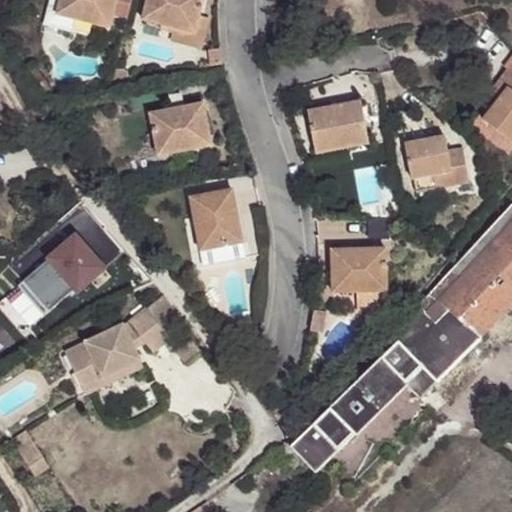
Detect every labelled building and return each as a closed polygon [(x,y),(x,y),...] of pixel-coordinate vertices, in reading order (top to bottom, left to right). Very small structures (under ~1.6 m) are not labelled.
[(116,0),(51,0),(45,23),(71,30),(74,18),(109,27),(116,0)] [(168,26),(195,33),(199,19),(203,0),(147,0),(142,19),(168,26)] [(195,33),(168,26),(166,37),(202,46),(208,22),(199,19),(195,33)] [(511,52),(502,66),(506,69),(497,81),(508,89),(497,102),(483,120),(511,142),(511,141),(511,52)] [(487,94),(497,102),(508,89),(497,81),(487,94)] [(307,112),(316,153),(368,143),(361,102),(307,112)] [(203,104),(150,113),(158,155),(211,146),(203,104)] [(404,143),(410,178),(431,174),(434,189),(469,183),(463,153),(449,156),(444,137),(404,143)] [(431,174),(410,178),(413,192),(434,189),(431,174)] [(231,189),(190,198),(200,251),(243,242),(231,189)] [(511,204),(383,344),(380,340),(345,380),(349,384),(338,395),(340,398),(291,445),(315,472),(357,431),(354,428),(401,382),(422,402),(482,341),(480,339),(511,303),(511,204)] [(76,235),(23,280),(48,309),(74,288),(77,291),(103,268),(76,235)] [(332,250),(333,292),(360,292),(387,291),(386,248),(332,250)] [(48,309),(23,280),(17,284),(42,314),(48,309)] [(388,305),(387,291),(360,292),(361,305),(388,305)] [(161,294),(145,305),(165,332),(180,320),(161,294)] [(128,319),(133,325),(144,340),(150,349),(168,335),(165,332),(145,305),(128,319)] [(325,312),(314,311),(313,313),(312,321),(323,323),(325,312)] [(312,321),(311,331),(322,333),(323,323),(312,321)] [(123,325),(66,350),(82,389),(140,365),(132,346),(125,328),(123,325)] [(133,325),(125,328),(132,346),(144,340),(133,325)] [(82,389),(66,350),(58,353),(75,393),(78,400),(143,372),(140,365),(82,389)] [(28,462),(44,453),(26,426),(11,435),(28,462)] [(50,462),(44,453),(28,462),(35,472),(50,462)] [(205,511),(198,502),(183,511),(205,511)]
